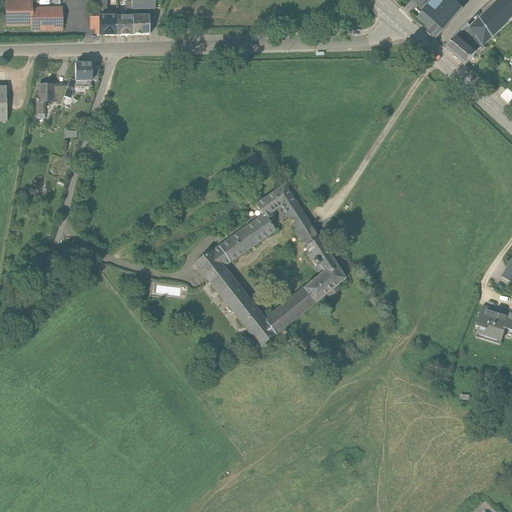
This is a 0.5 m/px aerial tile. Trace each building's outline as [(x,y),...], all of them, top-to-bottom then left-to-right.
[(7,0),(8,23),(33,23),(33,6),(32,0),(7,0)] [(108,0),(103,0),(100,0),(101,10),(108,10),(108,0)] [(462,0),(433,0),(428,6),(441,18),(449,25),(467,4),(463,0),(462,0)] [(511,0),(496,0),(479,16),(492,36),(511,19),(511,0)] [(64,30),(63,6),(33,6),(33,23),(33,30),(64,30)] [(418,17),(431,28),(441,18),(428,6),(418,17)] [(117,15),(100,15),(100,17),(100,30),(100,35),(117,35),(117,15)] [(134,15),(117,15),(117,35),(134,35),(134,15)] [(150,15),(134,15),(134,35),(150,35),(150,15)] [(479,16),(469,25),(482,45),(493,38),(492,36),(479,16)] [(91,30),(100,30),(100,17),(91,17),(91,30)] [(439,35),(449,25),(441,18),(431,28),(439,35)] [(469,25),(457,36),(476,52),(483,46),(482,45),(469,25)] [(457,36),(446,49),(465,65),(476,52),(457,36)] [(75,63),(75,81),(90,81),(91,66),(91,63),(75,63)] [(70,79),(67,88),(63,97),(69,99),(73,87),(75,81),(70,79)] [(55,104),(61,104),(63,97),(67,88),(54,88),(54,86),(38,86),(38,99),(36,99),(36,114),(36,119),(44,119),(44,114),(45,114),(44,102),(55,102),(55,104)] [(501,95),(511,105),(511,91),(508,88),(501,95)] [(314,233),(311,230),(297,207),(283,186),(255,206),(262,216),(211,253),(209,251),(195,264),(259,347),(274,335),(344,280),(317,238),(316,236),(314,233)] [(511,260),(502,278),(511,284),(511,260)] [(509,316),(482,308),(477,328),(479,329),(477,338),(502,345),(506,330),(509,316)]
